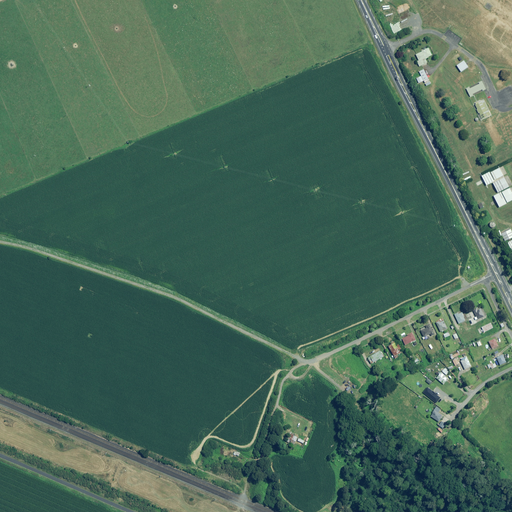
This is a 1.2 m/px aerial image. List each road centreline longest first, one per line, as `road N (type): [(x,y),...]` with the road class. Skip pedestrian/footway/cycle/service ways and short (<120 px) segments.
road 1 (primary): [(360,0),(496,273)]
road 2 (residential): [(307,363),(496,273)]
road 3 (unclassified): [(132,511),(0,455)]
